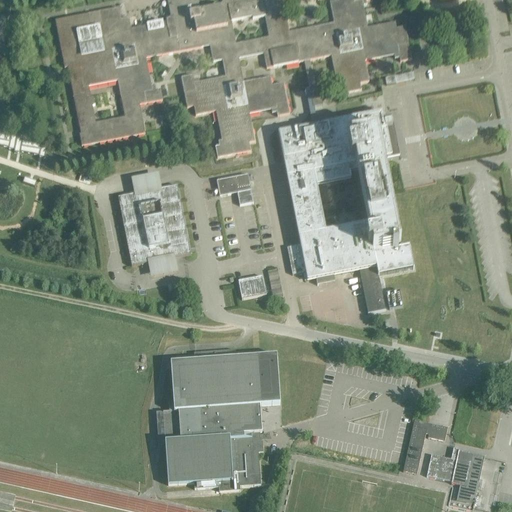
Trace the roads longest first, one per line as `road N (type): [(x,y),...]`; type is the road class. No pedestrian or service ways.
road 1 (residential): [(511,376),(220,316),(209,273)]
road 2 (residential): [(209,273),(135,286),(121,281),(104,198),(115,183),(179,171),(191,183)]
road 3 (track): [(233,318),(225,327),(197,327),(0,285)]
